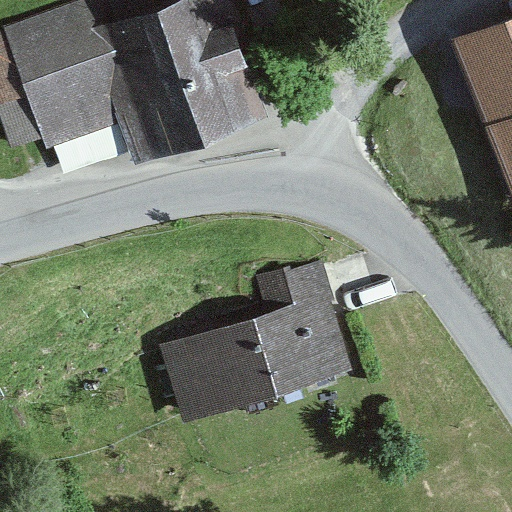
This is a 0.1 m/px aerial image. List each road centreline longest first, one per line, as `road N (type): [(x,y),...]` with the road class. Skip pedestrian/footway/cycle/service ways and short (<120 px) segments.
road 1 (tertiary): [(511,393),(445,295),(337,195),(281,183),(207,187),(0,235)]
road 2 (track): [(309,133),(367,69),(453,0)]
